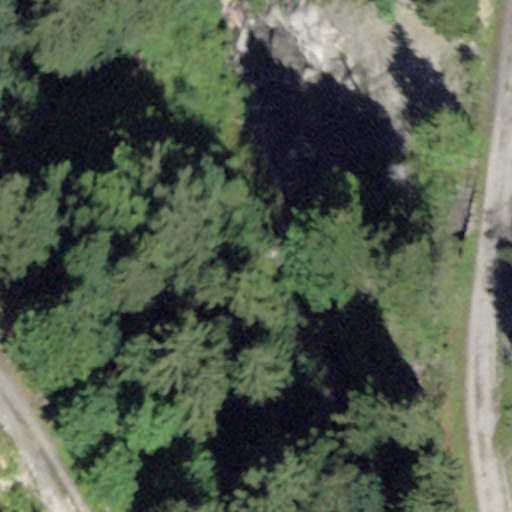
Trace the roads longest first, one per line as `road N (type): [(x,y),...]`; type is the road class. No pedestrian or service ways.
road 1 (track): [(511,87),(495,390),(497,511)]
road 2 (track): [(101,511),(17,389),(0,381)]
